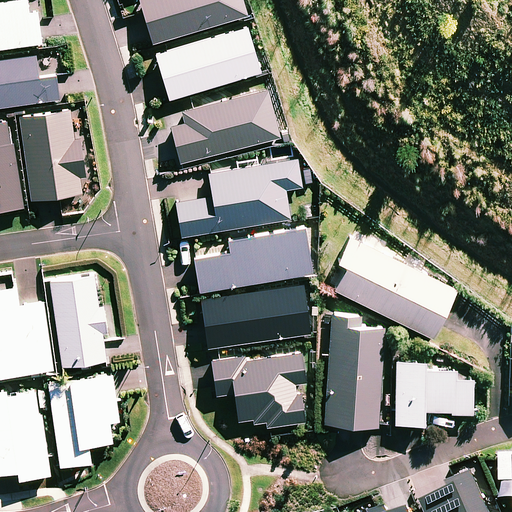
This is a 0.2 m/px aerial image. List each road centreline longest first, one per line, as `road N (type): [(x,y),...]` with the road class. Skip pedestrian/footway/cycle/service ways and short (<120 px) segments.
road 1 (residential): [(138,229),(117,110),(85,0)]
road 2 (residential): [(171,443),(138,229)]
road 3 (residential): [(339,480),(511,431)]
road 4 (residential): [(138,229),(0,248)]
